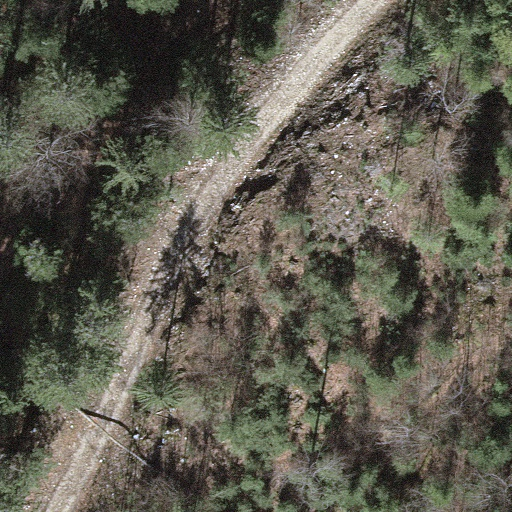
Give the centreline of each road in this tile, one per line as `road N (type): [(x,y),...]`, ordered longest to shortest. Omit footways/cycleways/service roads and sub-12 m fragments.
road 1 (track): [(352,0),(254,111),(194,198),(32,511)]
road 2 (track): [(0,248),(120,52),(177,0)]
